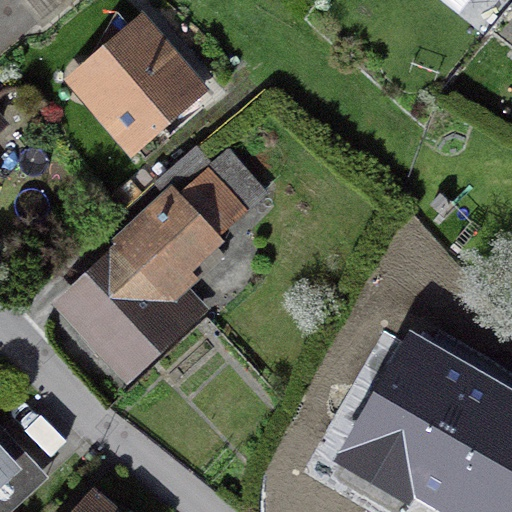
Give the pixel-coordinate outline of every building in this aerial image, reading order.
[(66,0),(18,0),(38,24),(66,0)] [(130,154),(198,96),(136,24),(69,81),(130,154)] [(171,204),(61,305),(126,375),(198,310),(178,288),(158,305),(138,283),(162,260),(176,274),(241,214),(207,177),(210,173),(192,153),(155,187),(171,204)] [(511,511),(511,389),(409,330),(335,462),(410,507),(414,498),(439,511),(511,511)] [(0,480),(9,472),(0,462),(0,480)] [(104,511),(88,497),(74,511),(104,511)]
